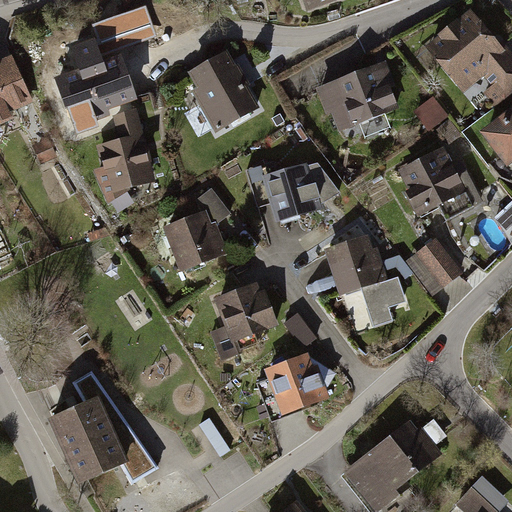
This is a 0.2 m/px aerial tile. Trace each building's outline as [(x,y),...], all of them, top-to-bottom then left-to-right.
[(297,0),(302,10),(330,0),(297,0)] [(467,9),(420,46),(455,90),(479,72),(499,98),(511,87),(511,52),(505,44),(498,49),(467,9)] [(3,47),(0,48),(0,99),(7,113),(31,100),(3,47)] [(252,109),(219,51),(175,76),(209,134),(252,109)] [(382,58),(312,87),(328,125),(346,118),(349,124),(392,106),(382,82),(390,79),(382,58)] [(114,59),(51,78),(64,120),(127,101),(114,59)] [(511,101),(477,130),(503,162),(511,154),(511,101)] [(116,135),(89,143),(104,194),(151,180),(130,110),(110,116),(116,135)] [(54,156),(44,137),(27,146),(38,165),(54,156)] [(399,180),(390,185),(401,205),(420,195),(426,206),(446,195),(443,188),(455,181),(440,153),(430,158),(426,151),(393,169),(399,180)] [(299,161),(253,178),(270,223),(316,205),(299,161)] [(196,211),(157,227),(172,270),(219,251),(209,225),(225,213),(206,186),(190,194),(196,211)] [(362,236),(319,250),(335,296),(378,282),(362,236)] [(433,239),(402,262),(426,295),(458,272),(433,239)] [(251,285),(207,296),(218,341),(262,330),(251,285)] [(135,287),(119,297),(139,328),(155,317),(135,287)] [(302,312),(289,320),(305,345),(318,336),(302,312)] [(302,357),(259,370),(273,414),(316,402),(302,357)] [(69,405),(42,418),(53,443),(71,480),(118,458),(82,382),(62,391),(69,405)] [(408,419),(341,470),(373,511),(376,511),(441,462),(408,419)] [(497,511),(506,502),(478,476),(450,505),(457,511),(497,511)] [(301,511),(294,503),(281,511),(301,511)]
